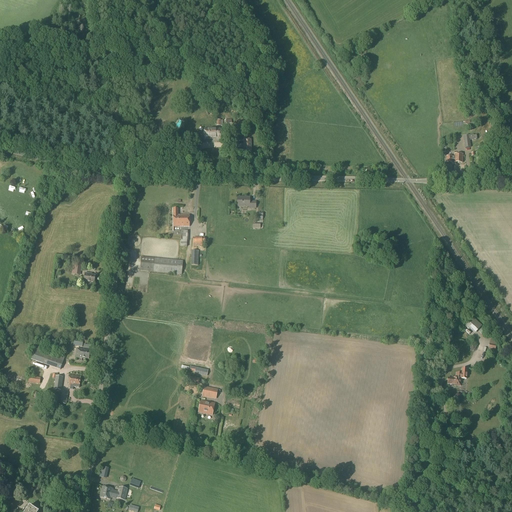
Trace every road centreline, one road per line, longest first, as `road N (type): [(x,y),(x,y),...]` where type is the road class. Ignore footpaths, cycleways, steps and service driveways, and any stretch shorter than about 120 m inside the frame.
road 1 (unclassified): [(127,174),(511,182)]
road 2 (unclassified): [(399,504),(95,422)]
road 3 (unclassified): [(95,422),(127,174)]
road 4 (track): [(127,174),(94,0)]
road 5 (unclassified): [(0,148),(127,174)]
